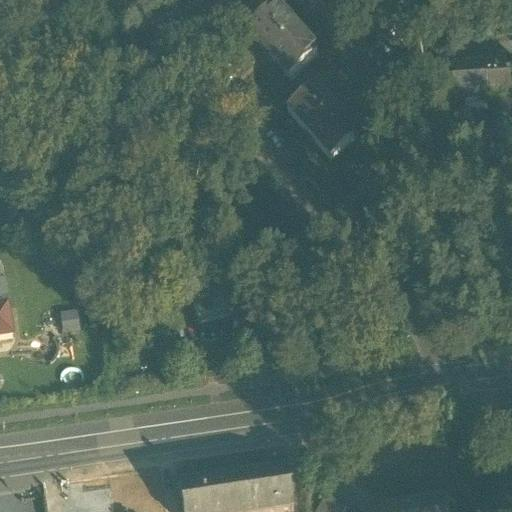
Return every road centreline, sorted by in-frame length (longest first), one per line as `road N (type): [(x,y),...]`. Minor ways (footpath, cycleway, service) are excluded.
road 1 (residential): [(472,387),(226,106),(154,0)]
road 2 (tertiary): [(0,461),(472,387)]
